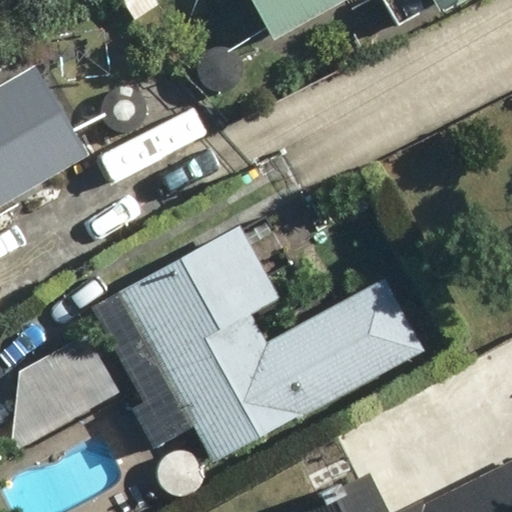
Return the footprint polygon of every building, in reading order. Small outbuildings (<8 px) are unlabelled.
[(150,0),(121,0),(132,16),(153,3),(150,0)] [(240,0),(264,41),(335,0),(423,0),(431,14),(455,0),(240,0)] [(29,67),(0,83),(0,201),(79,156),(29,67)] [(155,69),(137,82),(150,101),(169,87),(155,69)] [(242,313),(273,297),(235,227),(112,293),(202,462),(286,417),(288,421),(417,353),(377,279),(258,343),(242,313)] [(511,511),(511,460),(423,506),(420,500),(395,511),(385,511),(367,476),(341,489),(345,498),(316,511),(511,511)]
